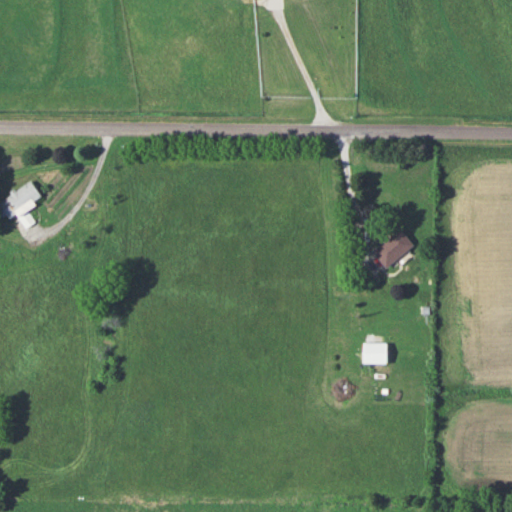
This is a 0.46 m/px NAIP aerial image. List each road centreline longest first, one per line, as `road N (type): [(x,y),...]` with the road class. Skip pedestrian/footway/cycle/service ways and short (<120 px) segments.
road 1 (residential): [(0,124),(511,130)]
road 2 (residential): [(109,123),(105,155),(68,221),(35,230)]
